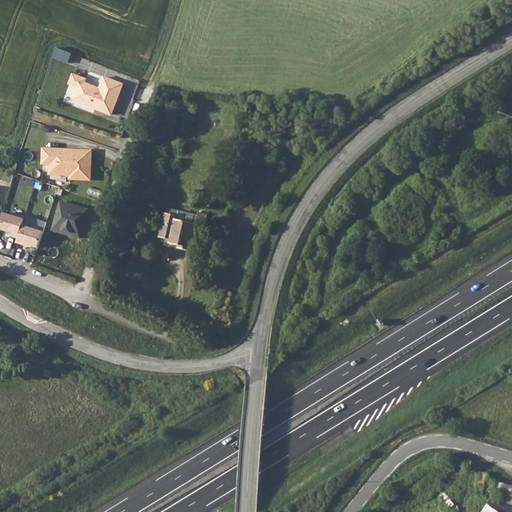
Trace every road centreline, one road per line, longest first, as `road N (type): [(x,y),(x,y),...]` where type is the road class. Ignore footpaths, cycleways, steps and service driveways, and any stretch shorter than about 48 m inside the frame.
road 1 (motorway): [(511,270),(121,511)]
road 2 (tertiary): [(257,355),(272,282),(318,188),(383,125),(511,42)]
road 3 (motorway): [(178,511),(511,305)]
road 4 (residential): [(0,299),(36,327),(131,361),(188,368),(257,355)]
road 5 (unclassified): [(350,511),(412,447),(433,440),(511,458)]
road 6 (residential): [(166,336),(0,267)]
road 7 (tertiary): [(246,511),(257,355)]
